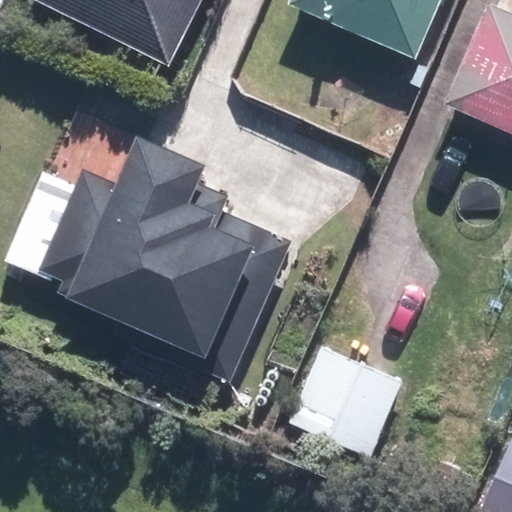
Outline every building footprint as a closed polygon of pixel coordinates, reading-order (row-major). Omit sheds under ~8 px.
[(0,0),(0,28),(12,0),(0,0)] [(65,0),(177,55),(204,0),(65,0)] [(451,0),(307,0),(429,52),(451,0)] [(511,123),(511,3),(503,0),(499,0),(458,101),(511,123)] [(242,189),(215,177),(225,155),(156,124),(128,187),(93,171),(35,300),(238,391),(306,239),(234,206),(242,189)] [(331,340),(295,417),(376,454),(412,377),(331,340)] [(511,511),(511,443),(484,506),(497,511),(511,511)]
